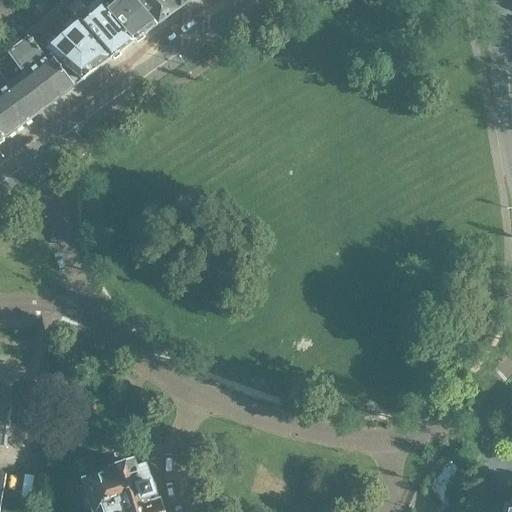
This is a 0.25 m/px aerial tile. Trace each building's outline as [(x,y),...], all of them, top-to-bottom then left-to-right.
[(4,0),(0,0),(0,13),(6,17),(14,7),(4,0)] [(78,0),(76,0),(67,7),(112,58),(113,59),(136,42),(135,41),(132,38),(107,10),(103,5),(98,0),(95,0),(87,8),(78,0)] [(99,0),(107,10),(132,38),(135,41),(158,24),(136,0),(99,0)] [(170,0),(136,0),(158,24),(179,9),(170,0)] [(170,0),(179,9),(191,0),(170,0)] [(43,53),(46,50),(82,80),(112,58),(67,7),(62,2),(27,33),(29,36),(43,53)] [(0,73),(8,85),(0,90),(0,133),(5,138),(75,85),(82,80),(46,50),(43,53),(29,36),(7,53),(8,54),(0,59),(0,73)] [(12,404),(0,402),(0,503),(5,474),(0,473),(0,446),(5,447),(12,404)] [(103,511),(102,508),(153,492),(150,481),(149,481),(143,465),(134,467),(132,461),(129,462),(128,460),(106,467),(107,470),(82,478),(92,511),(103,511)] [(153,492),(102,508),(103,511),(161,511),(159,502),(157,502),(153,492)]
